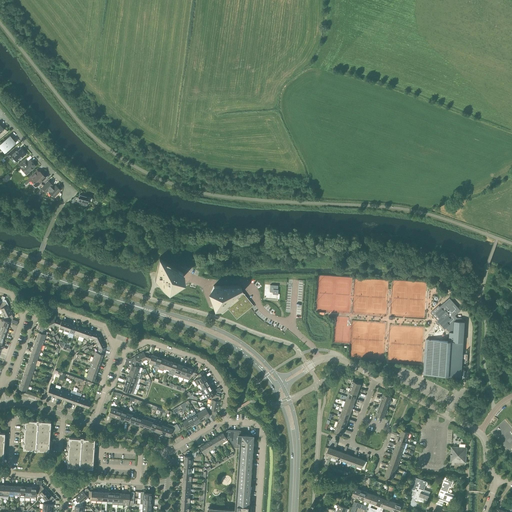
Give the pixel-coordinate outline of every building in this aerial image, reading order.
[(0,144),(2,147),(4,149),(6,147),(8,149),(13,145),(14,144),(14,143),(14,142),(13,142),(12,142),(11,143),(10,142),(11,141),(8,138),(7,139),(7,138),(0,144)] [(14,152),(12,149),(7,154),(9,157),(14,163),(19,159),(20,160),(22,158),(22,157),(25,154),(21,149),(17,152),(16,151),(14,152)] [(26,163),(24,161),(19,165),(21,168),(26,174),(30,171),(30,172),(33,170),(32,169),(35,166),(30,160),(26,163)] [(39,172),(36,170),(28,178),(30,181),(31,180),(37,186),(45,178),(44,176),(44,175),(42,173),(41,173),(39,172)] [(54,187),(48,181),(42,188),(46,192),(48,191),(49,192),(49,193),(54,197),(61,190),(55,186),(54,187)] [(88,200),(87,200),(88,195),(79,193),(79,194),(78,197),(76,204),(87,206),(88,200)] [(183,273),(159,258),(155,278),(161,280),(162,286),(169,287),(181,280),(183,273)] [(243,292),(240,285),(213,285),(211,293),(215,305),(222,309),(227,305),(231,309),(238,318),(250,308),(254,305),(243,292)] [(280,294),(278,294),(273,294),(273,292),(270,292),(270,285),(265,285),(264,298),(279,299),(280,294)] [(270,285),(270,292),(273,292),(273,294),(278,294),(278,289),(278,285),(270,285)] [(426,340),(424,374),(461,377),(462,366),(463,342),(464,340),(465,321),(462,318),(457,318),(455,315),(456,314),(461,310),(451,299),(450,298),(444,303),(440,307),(441,308),(436,313),(440,318),(438,321),(439,323),(441,324),(443,326),(445,329),(446,328),(450,332),(449,341),(426,340)] [(8,305),(7,305),(7,304),(6,300),(4,299),(3,301),(1,303),(0,302),(0,308),(0,309),(2,313),(10,310),(8,305)] [(12,320),(13,317),(12,314),(10,310),(2,313),(5,318),(4,320),(9,322),(10,321),(12,320)] [(4,320),(0,319),(0,324),(7,327),(9,322),(4,320)] [(59,327),(58,329),(64,330),(66,323),(61,321),(59,327)] [(77,326),(71,325),(69,332),(67,336),(73,338),(74,334),(77,326)] [(150,360),(152,355),(151,354),(150,354),(148,350),(144,352),(139,354),(143,361),(147,359),(149,360),(150,360)] [(97,352),(95,352),(93,357),(101,360),(103,355),(97,352)] [(137,366),(138,364),(143,361),(139,354),(134,356),(135,357),(130,359),(132,363),(132,364),(137,366)] [(149,360),(149,362),(154,364),(157,356),(152,355),(150,360),(149,360)] [(162,358),(159,366),(158,369),(163,371),(164,369),(167,360),(162,358)] [(165,370),(166,368),(169,370),(172,362),(167,360),(164,369),(165,370)] [(169,370),(168,372),(173,374),(177,364),(172,362),(169,370)] [(177,364),(173,374),(178,376),(182,365),(177,364)] [(182,365),(178,376),(183,378),(187,367),(182,365)] [(194,375),(196,369),(193,368),(192,369),(187,367),(183,378),(184,378),(189,380),(190,377),(191,374),(194,375)] [(128,374),(139,378),(140,373),(138,372),(130,369),(128,374)] [(197,375),(199,378),(194,381),(197,386),(199,384),(207,380),(204,375),(205,374),(203,371),(197,375)] [(86,378),(94,380),(96,375),(88,372),(86,378)] [(126,380),(137,383),(139,378),(128,374),(126,380)] [(124,385),(135,388),(137,383),(126,380),(124,385)] [(207,380),(199,384),(202,389),(209,384),(207,380)] [(361,384),(353,381),(351,386),(359,389),(361,384)] [(19,388),(26,391),(28,386),(21,383),(19,388)] [(200,390),(202,395),(203,395),(212,389),(209,384),(202,389),(200,390)] [(122,390),(133,394),(135,388),(124,385),(122,390)] [(50,386),(47,393),(52,395),(55,388),(50,386)] [(349,391),(357,394),(359,389),(351,386),(349,391)] [(215,394),(212,389),(203,395),(205,398),(207,398),(210,397),(215,394)] [(357,394),(349,391),(347,396),(355,399),(357,394)] [(382,397),(380,396),(380,398),(389,402),(391,396),(383,393),(382,397)] [(210,404),(218,406),(219,401),(220,396),(216,395),(215,394),(210,397),(211,399),(210,404)] [(343,401),(344,401),(345,402),(354,405),(355,399),(347,396),(346,399),(344,398),(343,401)] [(88,408),(91,400),(86,398),(83,406),(88,408)] [(379,399),(381,400),(379,404),(388,407),(389,402),(380,398),(379,399)] [(342,406),(343,407),(352,410),(354,405),(345,402),(344,401),(342,406)] [(209,409),(207,410),(210,415),(211,414),(215,415),(216,411),(217,411),(218,406),(210,404),(209,409)] [(378,408),(376,407),(376,408),(386,412),(388,407),(379,404),(378,408)] [(111,407),(108,415),(113,417),(116,409),(111,407)] [(202,407),(199,408),(201,411),(205,418),(210,415),(207,410),(205,407),(202,407)] [(342,412),(350,415),(352,410),(343,407),(342,412)] [(127,410),(122,408),(121,411),(119,419),(124,420),(127,410)] [(375,411),(377,411),(376,414),(384,417),(386,412),(376,408),(375,411)] [(129,422),(132,411),(127,410),(124,420),(129,422)] [(137,414),(138,413),(132,411),(129,422),(134,424),(137,414)] [(196,414),(200,421),(205,418),(201,411),(196,414)] [(340,417),(348,420),(350,415),(342,412),(340,417)] [(134,424),(139,426),(143,415),(138,413),(137,414),(134,424)] [(185,417),(187,419),(191,427),(196,424),(192,417),(190,414),(185,417)] [(192,417),(196,424),(200,421),(196,414),(192,417)] [(143,415),(139,426),(144,427),(148,417),(143,415)] [(149,429),(153,419),(148,417),(144,427),(149,429)] [(338,422),(346,425),(348,420),(340,417),(338,422)] [(153,419),(149,429),(154,431),(158,420),(153,419)] [(182,422),(186,430),(191,427),(187,419),(182,422)] [(51,422),(39,421),(39,420),(36,420),(36,421),(25,420),(23,449),(34,450),(34,451),(37,451),(37,450),(49,451),(49,444),(49,441),(49,440),(50,432),(50,429),(51,422)] [(162,425),(163,422),(158,420),(154,431),(159,433),(162,425)] [(346,425),(338,422),(336,427),(344,430),(346,425)] [(168,424),(167,427),(164,435),(170,436),(172,431),(176,432),(180,430),(180,429),(182,428),(179,424),(177,425),(177,424),(173,426),(168,424)] [(334,432),(343,435),(344,430),(336,427),(334,432)] [(400,435),(408,438),(410,433),(401,430),(400,435)] [(247,511),(248,506),(249,507),(253,444),(252,444),(252,441),(252,440),(252,439),(251,439),(251,438),(251,437),(250,437),(249,437),(249,436),(248,436),(247,436),(239,435),(239,431),(236,431),(230,431),(229,431),(228,431),(227,431),(227,432),(226,433),(226,434),(226,435),(227,435),(234,447),(239,447),(239,449),(235,508),(235,510),(231,510),(222,509),(215,508),(214,508),(212,508),(209,508),(208,508),(207,511),(247,511)] [(227,440),(223,433),(218,436),(222,443),(227,440)] [(408,438),(400,435),(398,440),(406,443),(408,438)] [(222,443),(218,436),(213,439),(218,446),(222,443)] [(69,438),(67,467),(78,468),(78,469),(81,469),(81,468),(93,469),(93,461),(93,460),(93,459),(93,456),(94,452),(94,449),(94,448),(94,447),(95,439),(83,439),(83,438),(80,438),(69,438)] [(218,446),(213,439),(209,441),(213,448),(218,446)] [(396,445),(404,448),(406,443),(398,440),(396,445)] [(213,448),(209,441),(204,444),(209,451),(213,448)] [(199,447),(204,454),(209,451),(204,444),(199,447)] [(394,450),(402,453),(404,448),(396,445),(394,450)] [(331,457),(334,449),(329,447),(326,456),(331,457)] [(466,448),(451,447),(451,462),(459,462),(459,468),(465,469),(466,463),(466,448)] [(336,459),(339,451),(334,449),(331,457),(336,459)] [(402,453),(394,450),(392,455),(400,458),(402,453)] [(340,463),(341,461),(344,453),(339,451),(336,459),(335,462),(340,463)] [(346,463),(349,455),(344,453),(341,461),(346,463)] [(349,455),(346,463),(351,465),(354,456),(349,455)] [(390,460),(399,463),(400,458),(392,455),(390,460)] [(356,467),(359,458),(354,456),(351,465),(356,467)] [(359,458),(356,467),(362,468),(365,460),(359,458)] [(399,463),(390,460),(388,465),(397,468),(399,463)] [(387,470),(395,473),(397,468),(388,465),(387,470)] [(385,476),(393,479),(395,473),(387,470),(385,476)] [(409,489),(414,490),(418,492),(415,499),(418,500),(419,498),(421,499),(420,500),(427,502),(429,496),(423,493),(426,485),(427,486),(428,482),(414,477),(409,489)] [(445,477),(437,499),(439,500),(443,501),(443,500),(444,500),(444,501),(451,504),(453,497),(454,495),(448,493),(450,487),(451,488),(453,484),(454,480),(445,477)] [(44,488),(41,485),(38,487),(36,487),(36,493),(39,493),(42,497),(48,492),(45,488),(44,488)] [(356,486),(352,496),(358,498),(361,490),(356,488),(356,486)] [(83,491),(79,494),(85,500),(89,497),(91,497),(92,491),(90,491),(87,488),(83,491)] [(361,490),(358,498),(364,500),(367,492),(366,492),(361,490)] [(51,496),(48,492),(42,497),(45,501),(45,504),(51,504),(51,503),(55,499),(52,496),(52,497),(51,496)] [(367,492),(364,500),(370,502),(373,494),(367,492)] [(75,498),(74,498),(71,500),(72,501),(75,504),(75,506),(81,506),(81,504),(85,500),(79,494),(75,497),(76,498),(75,498)] [(368,507),(367,511),(369,511),(370,507),(371,505),(372,503),(375,504),(378,496),(373,494),(370,502),(368,507)] [(381,506),(384,498),(379,496),(378,496),(375,504),(381,506)] [(381,506),(380,511),(379,511),(381,511),(383,507),(387,508),(390,500),(391,501),(391,500),(390,499),(390,498),(391,499),(391,498),(390,497),(389,500),(384,498),(381,506)] [(391,501),(392,498),(391,498),(391,499),(390,498),(390,499),(391,500),(391,501),(390,500),(387,508),(393,511),(396,503),(391,501)] [(393,511),(392,511),(394,511),(395,511),(397,511),(399,511),(400,509),(403,510),(405,503),(400,501),(399,504),(396,503),(393,511)]
